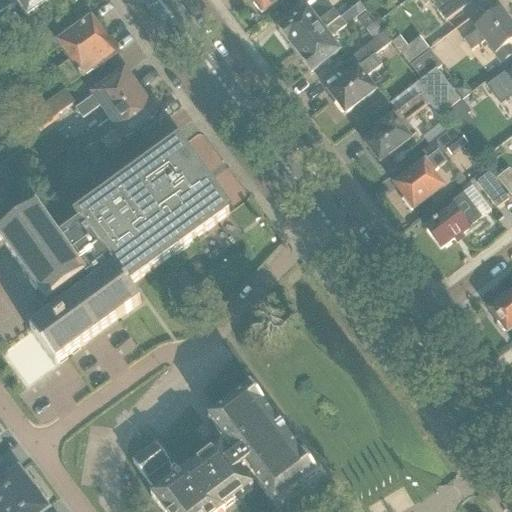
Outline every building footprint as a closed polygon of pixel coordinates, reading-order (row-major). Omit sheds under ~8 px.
[(0,0),(0,13),(16,3),(26,18),(44,6),(45,7),(54,0),(0,0)] [(254,0),(256,1),(253,4),(261,15),(280,0),(254,0)] [(430,0),(434,4),(432,6),(446,23),(464,10),(472,4),(468,0),(430,0)] [(360,4),(340,19),(347,28),(367,12),(360,4)] [(83,80),(116,55),(92,22),(91,23),(79,9),(66,19),(37,41),(49,57),(61,48),(72,64),(61,72),(71,87),(82,79),(83,80)] [(317,24),(307,12),(280,33),(288,43),(289,43),(296,52),(340,19),(334,11),(317,24)] [(485,42),(496,56),(502,64),(511,55),(511,52),(508,47),(511,43),(511,28),(500,13),(476,30),(478,32),(464,42),(471,52),(485,42)] [(347,28),(340,19),(296,52),(304,62),(303,63),(311,74),(339,53),(330,40),(347,28)] [(367,62),(374,56),(375,57),(391,45),(384,35),(360,53),(367,62)] [(429,49),(421,37),(408,47),(400,37),(392,43),(400,53),(401,52),(410,64),(429,49)] [(411,67),(421,80),(435,69),(437,70),(441,67),(430,52),(411,67)] [(367,62),(356,70),(365,81),(382,67),(375,57),(374,56),(367,62)] [(511,68),(488,87),(502,106),(511,97),(511,68)] [(378,131),(363,142),(380,164),(417,136),(407,123),(429,106),(438,118),(460,101),(453,92),(437,70),(435,69),(421,80),(422,82),(415,87),(422,96),(377,129),(378,131)] [(374,93),(365,81),(356,70),(343,81),(344,83),(329,94),(337,104),(336,108),(340,114),(344,113),(345,115),(374,93)] [(100,107),(109,119),(141,95),(140,94),(141,91),(137,86),(134,86),(125,74),(93,96),(93,97),(75,111),(82,120),(100,107)] [(459,87),(453,92),(460,101),(471,93),(467,88),(459,87)] [(29,117),(38,130),(75,104),(66,91),(29,117)] [(141,95),(109,119),(117,129),(100,141),(107,151),(124,138),(125,139),(156,117),(149,108),(150,105),(146,99),(144,99),(141,95)] [(455,124),(470,113),(462,103),(447,114),(455,124)] [(448,119),(433,131),(441,140),(456,129),(448,119)] [(468,143),(456,128),(456,129),(441,140),(425,154),(429,159),(438,152),(441,156),(448,151),(452,156),(468,143)] [(94,146),(83,153),(94,169),(105,161),(94,146)] [(230,215),(209,188),(211,187),(200,172),(199,173),(180,147),(57,234),(60,239),(59,240),(39,211),(1,238),(57,320),(37,334),(56,361),(140,303),(128,286),(230,215)] [(406,198),(403,201),(411,212),(441,190),(431,177),(447,164),(441,156),(438,152),(429,159),(410,173),(413,176),(398,188),(406,198)] [(511,171),(510,169),(498,178),(511,196),(511,171)] [(497,209),(509,200),(489,174),(477,183),(497,209)] [(453,209),(426,230),(441,250),(453,240),(454,242),(470,230),(484,219),(491,213),(473,189),(467,194),(450,206),(453,209)] [(505,332),(507,334),(511,330),(511,295),(510,297),(508,295),(497,304),(499,306),(490,313),(498,322),(498,327),(502,332),(505,332)] [(317,474),(251,388),(209,419),(237,456),(232,460),(222,448),(192,471),(191,469),(178,479),(168,466),(170,465),(157,448),(134,465),(156,495),(151,499),(161,511),(223,511),(254,489),(240,471),(246,467),(275,505),(317,474)] [(0,511),(5,511),(33,492),(18,473),(0,486),(0,511)] [(45,511),(47,511),(33,492),(5,511),(45,511)]
